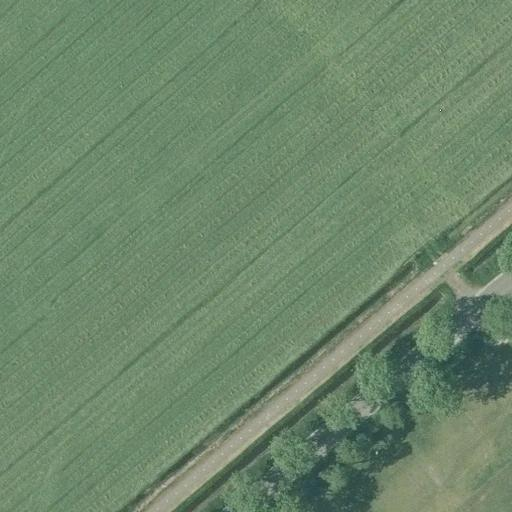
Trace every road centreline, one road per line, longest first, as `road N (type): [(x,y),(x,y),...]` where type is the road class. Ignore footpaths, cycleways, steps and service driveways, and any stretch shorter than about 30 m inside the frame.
road 1 (secondary): [(238,511),(511,279)]
road 2 (track): [(423,240),(500,339)]
